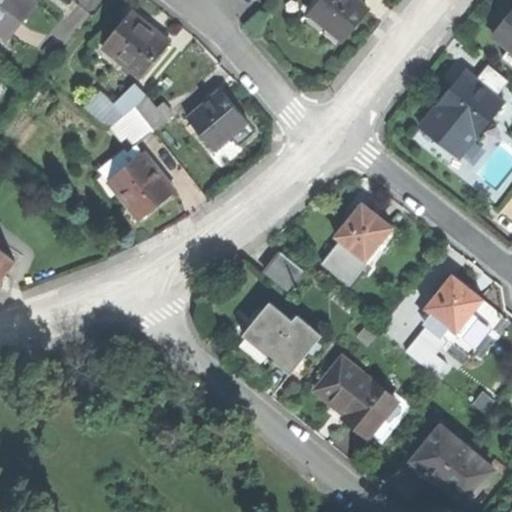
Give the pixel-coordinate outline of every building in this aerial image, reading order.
[(0,0),(0,30),(7,37),(34,3),(30,0),(0,0)] [(320,0),(310,13),(343,40),(356,24),(368,9),(357,0),(320,0)] [(132,11),(108,41),(122,53),(118,58),(141,77),(170,42),(150,26),(132,11)] [(511,13),(493,36),(509,49),(511,51),(511,13)] [(511,51),(509,49),(503,57),(511,64),(511,51)] [(492,67),(480,81),(494,93),(506,79),(492,67)] [(451,88),(436,106),(475,139),(505,102),(494,93),(480,81),(466,70),(451,88)] [(136,85),(115,104),(125,116),(134,108),(146,95),(136,85)] [(104,123),(112,126),(125,116),(115,104),(104,91),(88,107),(94,116),(104,123)] [(221,91),(189,118),(215,148),(230,135),(239,145),(256,130),(247,121),(245,119),(245,118),(237,108),(221,91)] [(134,108),(153,131),(173,114),(163,102),(156,108),(146,95),(134,108)] [(459,158),(475,139),(436,106),(420,126),(459,158)] [(153,131),(134,108),(125,116),(112,126),(122,138),(127,134),(136,145),(153,131)] [(114,177),(109,181),(140,219),(159,204),(175,191),(144,153),(134,161),(124,148),(102,166),(103,167),(106,171),(108,170),(114,177)] [(100,170),(109,181),(114,177),(108,170),(106,171),(103,167),(100,170)] [(381,241),(392,228),(363,204),(362,204),(364,206),(353,220),(351,218),(344,227),(336,236),(341,240),(369,262),(370,263),(385,244),(381,241)] [(381,241),(385,244),(390,248),(401,235),(392,228),(381,241)] [(350,286),(369,262),(341,240),(322,263),(350,286)] [(0,281),(16,262),(0,249),(0,281)] [(281,252),(266,271),(287,288),(303,270),(281,252)] [(439,288),(443,291),(454,277),(452,276),(450,274),(439,288)] [(456,332),(471,314),(482,300),(483,300),(468,287),(453,275),(452,276),(454,277),(443,291),(442,293),(440,291),(426,308),(433,313),(450,327),(456,332)] [(271,302),(244,335),(266,353),(291,373),(323,334),(299,315),(294,321),(271,302)] [(442,336),(450,327),(433,313),(425,322),(428,324),(442,336)] [(471,314),(456,332),(461,336),(476,317),(471,314)] [(447,340),(442,336),(428,324),(416,338),(436,354),(447,340)] [(447,363),(436,354),(416,338),(406,352),(437,376),(447,363)] [(370,434),(382,444),(412,406),(375,375),(371,380),(343,357),(316,390),(346,415),(344,418),(354,425),(368,437),(370,434)] [(439,481),(467,505),(495,471),(443,429),(416,462),(439,481)]
